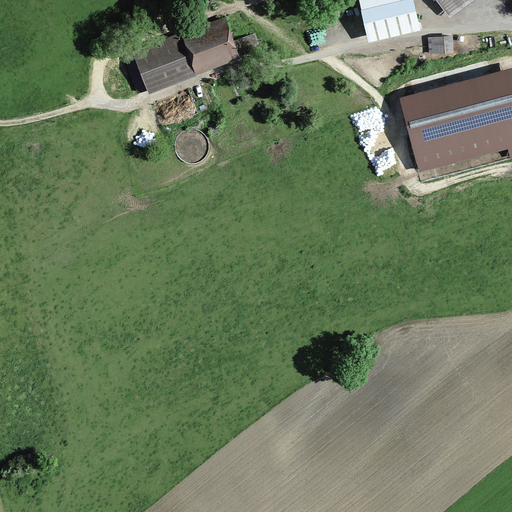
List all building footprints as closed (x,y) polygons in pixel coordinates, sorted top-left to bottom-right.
[(359,0),(368,33),(417,22),(411,0),(359,0)] [(454,0),(437,0),(444,8),(454,0)] [(125,58),(137,91),(149,87),(149,88),(237,54),(238,56),(239,56),(238,55),(259,48),(254,34),(233,41),(226,18),(135,53),(125,58)] [(428,37),(429,52),(452,50),(451,35),(428,37)] [(511,156),(511,79),(404,108),(420,169),(509,146),(511,156)]
